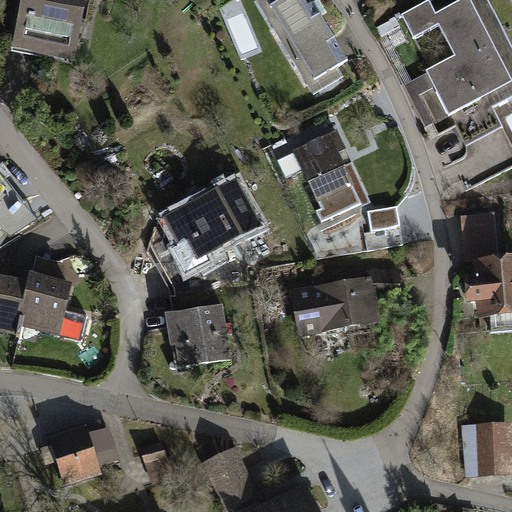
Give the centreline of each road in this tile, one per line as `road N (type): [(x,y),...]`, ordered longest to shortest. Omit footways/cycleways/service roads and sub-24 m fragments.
road 1 (residential): [(342,0),(418,148),(441,236),(435,359),(377,473)]
road 2 (residential): [(118,404),(130,331),(119,278),(0,122)]
road 3 (residential): [(118,404),(276,438),(377,473)]
road 4 (residential): [(377,473),(511,508)]
